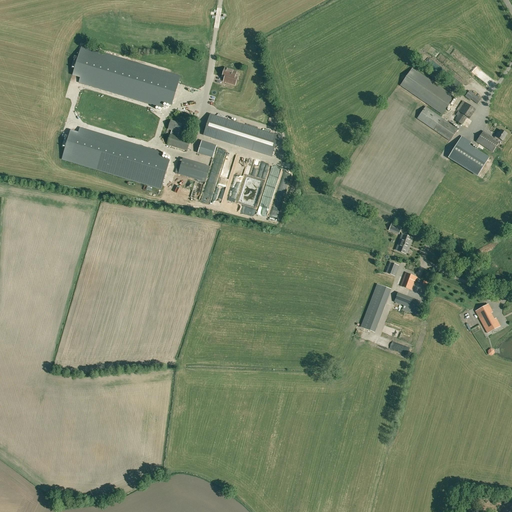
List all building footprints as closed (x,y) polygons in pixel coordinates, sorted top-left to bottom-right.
[(91,53),(82,80),(165,106),(167,101),(175,104),(184,75),(176,73),(85,44),(83,50),(91,53)] [(223,81),(226,82),(235,85),(237,78),(235,77),(236,72),(225,68),(222,77),(225,78),(223,81)] [(412,69),(400,86),(443,115),(454,98),(412,69)] [(469,91),(467,94),(465,97),(470,101),(470,100),(471,99),(478,104),(481,100),(474,95),(469,91)] [(463,123),(467,118),(468,119),(469,119),(476,110),(475,109),(463,101),(457,111),(458,111),(455,115),(457,116),(455,119),(456,119),(455,121),(462,125),(463,123)] [(425,107),(417,119),(450,142),(458,129),(425,107)] [(204,135),(234,144),(241,125),(210,115),(204,135)] [(182,124),(171,121),(168,129),(172,130),(171,134),(175,135),(176,131),(180,132),(182,124)] [(278,136),(241,125),(234,144),(272,157),(278,136)] [(69,153),(67,159),(166,190),(175,161),(167,159),(169,154),(86,128),(77,156),(69,153)] [(502,141),(507,134),(501,130),(498,135),(497,134),(494,138),(498,141),(499,139),(502,141)] [(498,141),(494,138),(483,131),(476,142),(493,152),(499,142),(498,142),(498,141)] [(175,135),(171,134),(168,145),(187,151),(190,140),(175,135)] [(470,145),(472,142),(462,136),(448,158),(477,176),(489,158),(470,145)] [(202,141),(198,154),(213,158),(216,146),(202,141)] [(202,181),(207,166),(183,158),(178,174),(202,181)] [(401,228),(391,224),(389,229),(399,233),(401,228)] [(395,251),(407,255),(413,239),(401,234),(395,251)] [(399,266),(389,263),(385,273),(395,277),(399,266)] [(417,278),(405,273),(400,286),(411,290),(414,282),(415,282),(417,278)] [(391,289),(377,284),(360,327),(375,333),(391,289)] [(398,293),(394,302),(403,306),(407,296),(398,293)] [(496,318),(494,319),(491,313),(493,312),(488,304),(475,311),(487,333),(500,326),(496,318)] [(356,335),(362,337),(364,331),(359,329),(356,335)] [(486,347),(486,334),(464,333),(464,347),(486,347)]
